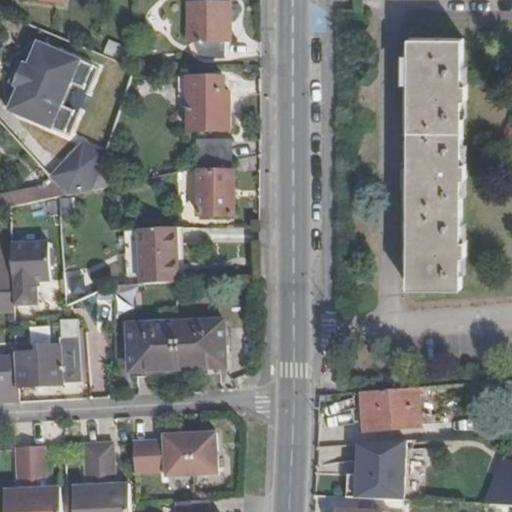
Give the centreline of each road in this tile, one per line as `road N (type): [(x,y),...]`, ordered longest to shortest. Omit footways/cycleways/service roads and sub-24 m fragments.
road 1 (tertiary): [(295,0),(295,404)]
road 2 (residential): [(295,404),(0,416)]
